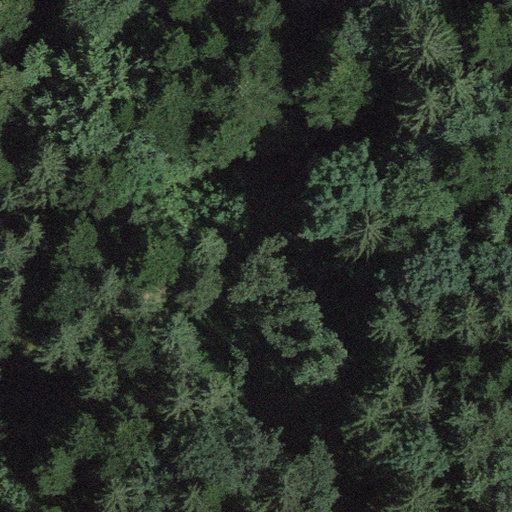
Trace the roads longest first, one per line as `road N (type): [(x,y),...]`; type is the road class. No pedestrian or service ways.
road 1 (track): [(285,0),(329,26),(359,83),(380,167),(348,511)]
road 2 (track): [(511,17),(289,0)]
road 3 (track): [(511,104),(377,202)]
